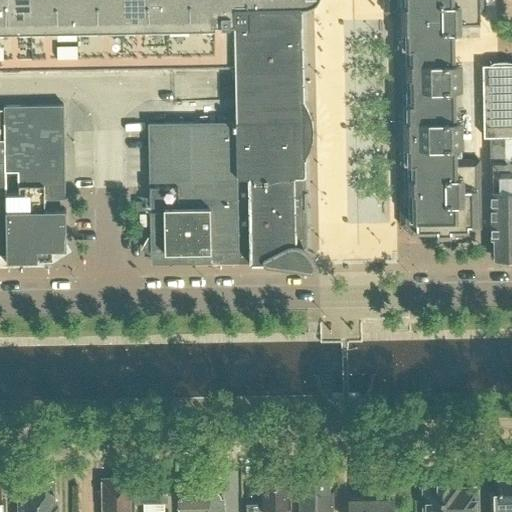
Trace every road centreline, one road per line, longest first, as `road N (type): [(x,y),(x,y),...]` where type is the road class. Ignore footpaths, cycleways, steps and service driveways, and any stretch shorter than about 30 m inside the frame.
road 1 (unclassified): [(511,430),(0,440)]
road 2 (secondary): [(511,291),(110,300)]
road 3 (residential): [(108,83),(110,300)]
